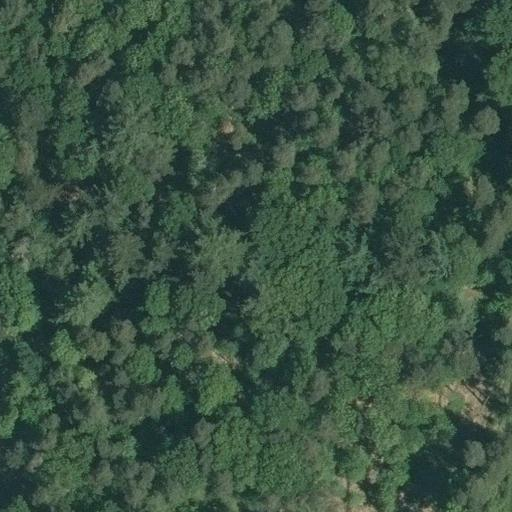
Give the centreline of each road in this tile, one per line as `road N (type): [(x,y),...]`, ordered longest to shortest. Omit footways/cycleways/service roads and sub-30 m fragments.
road 1 (track): [(0,82),(133,190),(301,297)]
road 2 (track): [(301,297),(132,314),(41,334)]
road 3 (track): [(301,297),(409,297),(511,284)]
road 4 (track): [(0,150),(41,334)]
road 5 (track): [(41,334),(76,511)]
